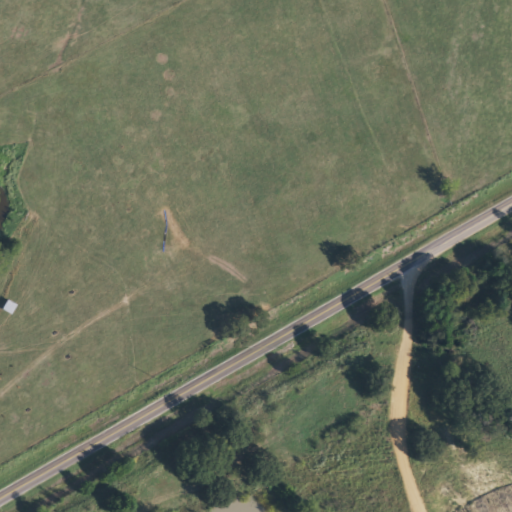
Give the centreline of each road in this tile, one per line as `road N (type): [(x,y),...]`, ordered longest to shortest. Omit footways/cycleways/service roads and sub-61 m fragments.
road 1 (tertiary): [(0,500),(511,208)]
road 2 (residential): [(511,142),(451,190),(416,264),(391,421),(426,511)]
road 3 (residential): [(511,64),(469,35),(387,0),(287,21),(201,0)]
